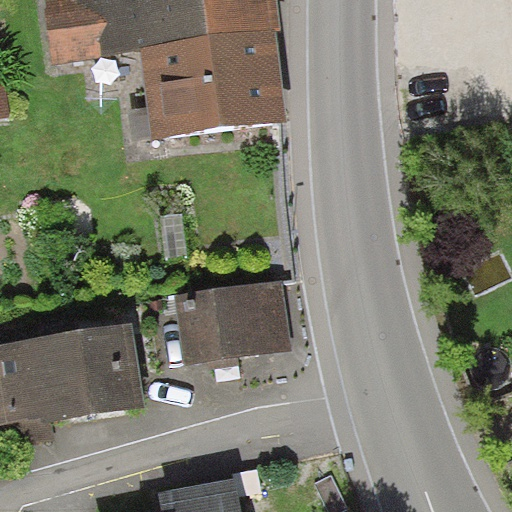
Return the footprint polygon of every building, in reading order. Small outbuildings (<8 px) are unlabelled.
[(65,0),(47,2),(55,63),(142,52),(274,34),(283,33),(278,0),(65,0)] [(511,0),(397,0),(400,65),(487,61),(486,45),(495,45),(511,44),(511,0)] [(274,34),(142,52),(151,142),(286,128),(275,43),(274,34)] [(6,83),(0,83),(0,120),(10,119),(6,83)] [(283,284),(174,297),(182,367),(292,355),(283,284)] [(65,338),(0,348),(0,433),(0,436),(147,413),(133,328),(65,338)] [(199,490),(165,496),(168,511),(241,511),(237,484),(199,490)]
